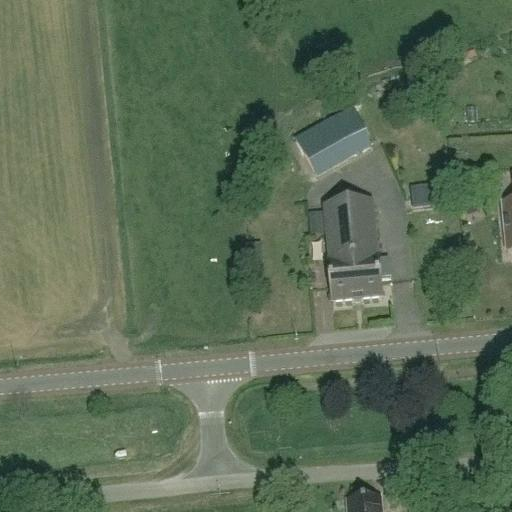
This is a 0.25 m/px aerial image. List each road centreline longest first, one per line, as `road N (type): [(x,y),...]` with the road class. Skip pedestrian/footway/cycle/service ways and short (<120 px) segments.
road 1 (tertiary): [(208,368),(511,340)]
road 2 (unclassified): [(219,484),(511,460)]
road 3 (unclassified): [(0,507),(219,484)]
road 4 (tertiary): [(0,387),(208,368)]
